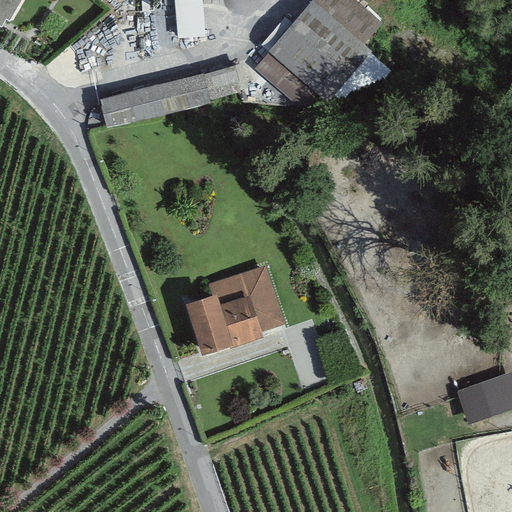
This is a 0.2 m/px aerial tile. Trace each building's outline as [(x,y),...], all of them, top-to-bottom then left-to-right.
[(0,0),(0,13),(1,14),(5,7),(9,9),(14,0),(0,0)] [(174,0),(177,36),(204,34),(201,0),(174,0)] [(358,0),(309,0),(254,66),(298,103),(327,99),(370,47),(364,42),(382,19),(358,0)] [(241,60),(100,98),(108,125),(249,87),(241,60)] [(213,281),(216,289),(184,299),(201,351),(228,342),(229,345),(263,334),(262,331),(285,323),(265,264),(213,281)] [(511,371),(511,372),(459,390),(469,419),(511,403),(511,371)]
